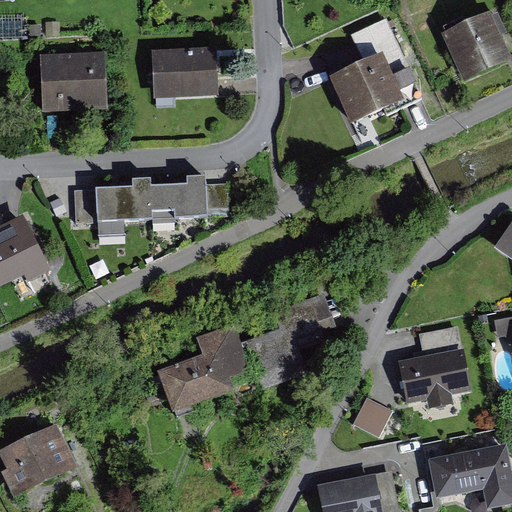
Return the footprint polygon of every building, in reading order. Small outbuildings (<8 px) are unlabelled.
[(510,33),(500,10),(467,24),(464,20),(443,29),(467,83),(511,63),(511,52),(505,35),(510,33)] [(367,62),(334,77),(355,124),(389,109),(392,116),(426,100),(390,20),(355,36),(367,62)] [(219,50),(156,53),(159,108),(181,107),(181,100),(221,98),(219,50)] [(110,57),(45,60),(47,112),(112,109),(110,57)] [(187,179),(187,187),(152,189),(153,212),(175,212),(175,219),(208,218),(208,212),(207,186),(207,178),(187,179)] [(96,193),(98,223),(153,221),(153,212),(152,189),(151,181),(134,182),(134,189),(96,190),(96,193)] [(227,211),(226,186),(207,186),(208,212),(227,211)] [(96,193),(79,194),(81,224),(98,223),(96,193)] [(25,217),(0,229),(0,252),(14,281),(26,275),(30,284),(52,272),(25,217)] [(511,226),(496,251),(511,261),(511,226)] [(0,288),(14,281),(0,252),(0,288)] [(157,373),(171,415),(176,414),(178,420),(197,413),(195,407),(236,393),(232,380),(257,372),(264,392),(310,377),(302,352),(328,343),(324,332),(337,327),(327,297),(277,314),(283,331),(242,345),(236,328),(200,340),(205,357),(157,373)] [(457,326),(419,334),(421,344),(423,352),(417,353),(418,359),(462,350),(457,326)] [(399,363),(407,403),(427,399),(429,409),(453,404),(452,395),(470,392),(462,350),(418,359),(399,363)] [(380,406),(368,400),(354,426),(379,438),(392,413),(380,406)] [(81,469),(61,426),(4,451),(15,476),(7,480),(15,498),(81,469)] [(511,461),(509,449),(435,463),(442,500),(485,492),(489,510),(511,505),(511,461)] [(403,511),(395,472),(321,487),(326,511),(403,511)]
